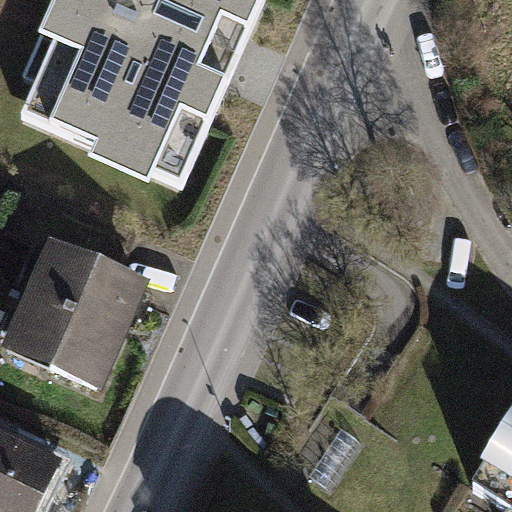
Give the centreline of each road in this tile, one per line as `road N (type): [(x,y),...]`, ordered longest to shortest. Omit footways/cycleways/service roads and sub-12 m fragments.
road 1 (residential): [(348,52),(139,511)]
road 2 (residential): [(348,52),(409,87),(511,255)]
